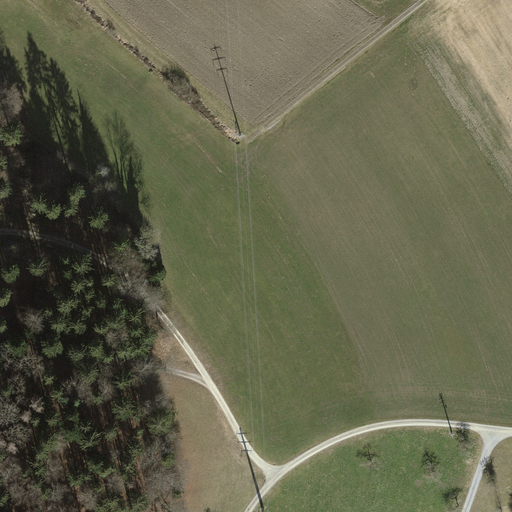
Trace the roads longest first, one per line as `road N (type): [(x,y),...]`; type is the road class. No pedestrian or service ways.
road 1 (track): [(0,233),(67,241),(104,256),(145,291),(186,340),(249,452),(276,477)]
road 2 (track): [(429,0),(182,195)]
road 3 (track): [(511,433),(443,423),(375,426),(276,477),(251,511)]
road 4 (track): [(214,387),(183,372),(0,343)]
